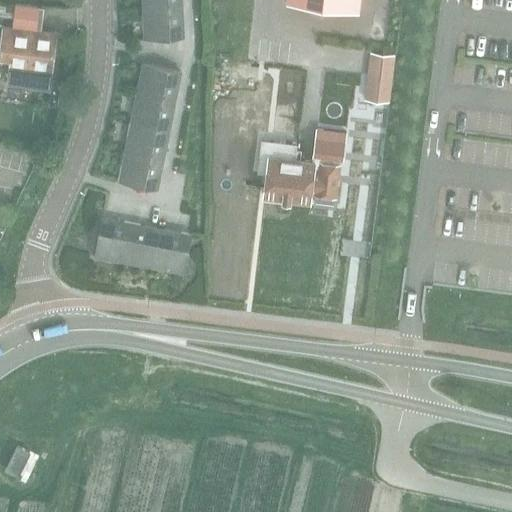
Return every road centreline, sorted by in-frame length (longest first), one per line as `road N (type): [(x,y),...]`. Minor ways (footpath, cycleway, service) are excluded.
road 1 (tertiary): [(131,333),(216,362),(404,404)]
road 2 (tertiary): [(410,356),(220,331),(131,333)]
road 3 (residential): [(37,245),(84,135),(97,0)]
road 4 (unknown): [(404,404),(387,425),(398,453),(511,485)]
